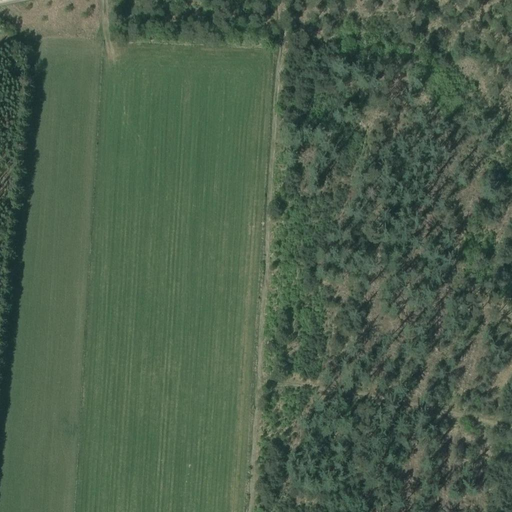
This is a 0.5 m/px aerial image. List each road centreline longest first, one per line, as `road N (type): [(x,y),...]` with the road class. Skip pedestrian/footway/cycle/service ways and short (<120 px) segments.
road 1 (track): [(273,0),(250,511)]
road 2 (track): [(259,377),(511,425)]
